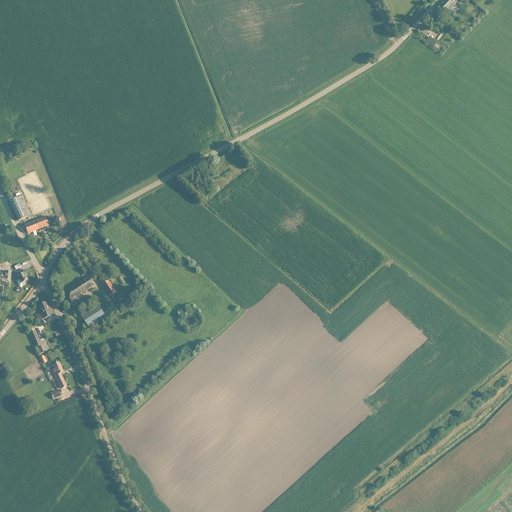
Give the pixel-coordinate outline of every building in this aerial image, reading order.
[(454,0),(447,0),(441,7),(448,13),(451,10),(451,9),(453,8),(457,3),(454,0)] [(228,163),(231,167),(237,163),(233,159),(228,163)] [(231,179),(230,177),(227,173),(223,176),(228,182),(231,179)] [(29,191),(30,193),(37,209),(50,203),(42,185),(29,191)] [(31,216),(26,204),(23,196),(10,202),(18,221),(31,216)] [(28,234),(49,226),(45,218),(25,226),(28,234)] [(23,269),(16,273),(21,284),(28,280),(23,269)] [(11,272),(7,271),(5,271),(5,274),(1,274),(1,277),(0,277),(0,278),(1,279),(0,282),(5,283),(5,284),(7,284),(7,283),(10,283),(11,272)] [(71,302),(87,292),(86,291),(94,286),(89,277),(76,286),(76,285),(65,292),(71,302)] [(109,281),(102,286),(110,297),(116,292),(109,281)] [(53,315),(48,302),(42,304),(42,305),(38,307),(42,319),(53,315)] [(106,318),(97,304),(81,316),(89,329),(106,318)] [(30,334),(31,338),(36,348),(41,346),(35,332),(30,334)] [(60,374),(63,372),(59,363),(53,365),(55,370),(53,371),(61,389),(67,387),(60,374)] [(50,393),(52,398),(53,400),(63,396),(60,389),(50,393)]
